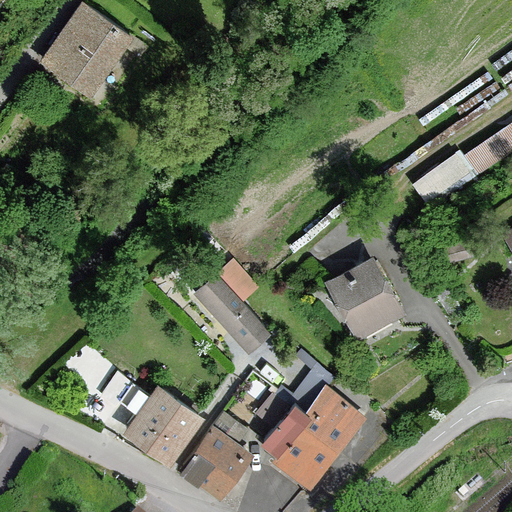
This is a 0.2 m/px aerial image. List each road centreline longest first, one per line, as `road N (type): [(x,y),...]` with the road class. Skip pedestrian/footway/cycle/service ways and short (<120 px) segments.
road 1 (residential): [(212,511),(0,399)]
road 2 (residential): [(511,400),(473,410),(340,511)]
